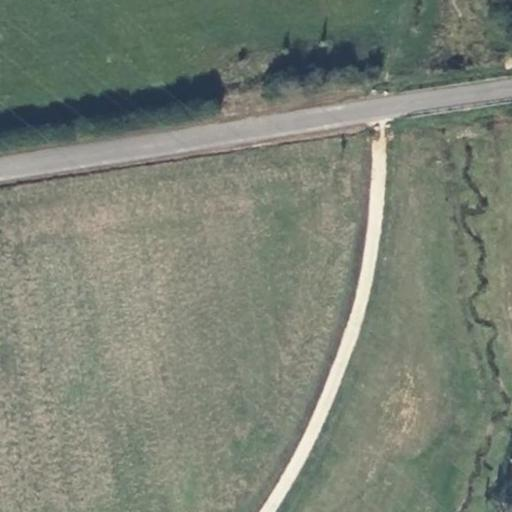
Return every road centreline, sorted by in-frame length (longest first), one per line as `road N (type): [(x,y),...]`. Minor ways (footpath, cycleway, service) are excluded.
road 1 (unclassified): [(0,169),(381,109)]
road 2 (residential): [(381,109),(511,89)]
